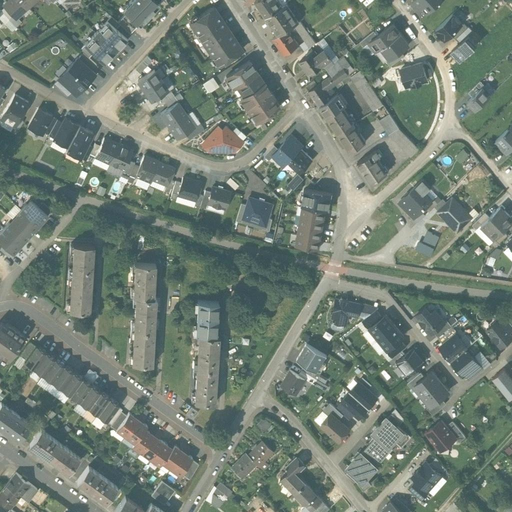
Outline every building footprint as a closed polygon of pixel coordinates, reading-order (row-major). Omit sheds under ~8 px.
[(21,14),(28,8),(20,0),(7,0),(2,5),(15,18),(20,13),(21,14)] [(132,0),(123,10),(126,13),(138,25),(140,26),(147,18),(146,18),(149,15),(133,0),(132,0)] [(133,0),(149,15),(152,12),(152,13),(160,5),(158,4),(154,0),(133,0)] [(258,0),(256,2),(266,17),(283,5),(278,0),(258,0)] [(414,0),(413,1),(418,6),(427,15),(443,0),(414,0)] [(283,5),(266,17),(279,35),(287,29),(295,24),(298,22),(285,3),(283,5)] [(213,7),(190,23),(218,66),(242,50),(213,7)] [(138,25),(126,13),(117,22),(131,34),(130,33),(138,25)] [(450,35),(462,24),(452,14),(435,30),(444,40),(450,35)] [(111,16),(107,21),(116,29),(119,24),(111,16)] [(301,20),(298,22),(295,24),(310,47),(316,43),(301,20)] [(107,21),(95,33),(116,52),(127,39),(116,29),(107,21)] [(381,48),(400,33),(393,24),(377,36),(369,42),(370,43),(376,52),(381,48)] [(464,24),(462,24),(450,35),(454,39),(455,39),(468,27),(464,24)] [(468,27),(455,39),(460,43),(468,35),(469,35),(473,31),(468,26),(468,27)] [(299,46),(287,29),(279,35),(273,39),(285,56),(299,46)] [(369,42),(377,36),(373,31),(359,43),(363,48),(370,43),(369,42)] [(95,33),(84,45),(93,53),(105,64),(116,52),(95,33)] [(389,59),(400,51),(408,45),(400,33),(381,48),(389,59)] [(468,35),(460,43),(451,52),(460,61),(477,45),(469,35),(468,35)] [(89,57),(93,53),(84,45),(80,49),(89,57)] [(304,52),(299,46),(285,56),(290,62),(304,52)] [(390,66),(404,56),(400,51),(389,59),(386,61),(390,66)] [(309,75),(323,65),(324,65),(318,58),(315,52),(300,62),(309,75)] [(83,53),(78,58),(91,70),(96,65),(83,53)] [(318,58),(324,65),(323,65),(326,70),(333,64),(326,53),(318,58)] [(152,60),(148,56),(135,70),(140,74),(152,60)] [(77,57),(67,68),(85,84),(95,74),(91,70),(78,58),(77,57)] [(257,73),(249,61),(226,77),(234,89),(237,87),(257,73)] [(421,63),(401,69),(406,86),(413,84),(413,86),(422,83),(421,82),(426,80),(421,63)] [(67,68),(58,78),(58,79),(72,91),(76,95),(85,84),(67,68)] [(161,80),(154,70),(137,81),(144,91),(161,80)] [(263,83),(257,73),(237,87),(243,96),(263,83)] [(322,83),(326,88),(334,82),(332,79),(335,78),(333,76),(322,83)] [(355,82),(374,111),(383,104),(365,76),(355,82)] [(212,78),(203,85),(209,94),(218,87),(212,78)] [(72,91),(58,79),(53,84),(67,97),(72,91)] [(161,80),(144,91),(151,102),(168,90),(161,80)] [(305,87),(309,92),(318,86),(314,80),(305,87)] [(480,81),(464,97),(476,108),(492,93),(480,81)] [(271,95),(263,83),(243,96),(240,98),(248,111),(271,95)] [(318,86),(309,92),(319,107),(320,106),(333,98),(326,88),(322,83),(318,86)] [(18,119),(28,102),(14,94),(0,118),(14,126),(18,119)] [(168,108),(177,102),(183,98),(179,94),(165,104),(168,108)] [(339,94),(333,98),(320,106),(338,134),(354,124),(343,107),(347,105),(339,94)] [(280,107),(271,95),(248,111),(256,123),(280,107)] [(169,127),(186,116),(177,102),(168,108),(160,114),(169,127)] [(38,109),(28,127),(29,128),(30,131),(33,133),(37,132),(42,135),(44,131),(51,117),(52,116),(38,109)] [(389,134),(399,128),(390,114),(380,121),(389,134)] [(194,128),(186,116),(169,127),(177,139),(185,134),(194,128)] [(57,120),(51,117),(44,131),(49,134),(57,120)] [(23,122),(18,119),(14,126),(10,132),(16,135),(23,122)] [(62,123),(54,139),(54,140),(68,147),(79,126),(65,119),(62,123)] [(57,120),(49,134),(48,136),(54,139),(62,123),(57,120)] [(200,124),(194,128),(185,134),(189,140),(204,130),(200,124)] [(366,141),(354,124),(338,134),(350,152),(366,141)] [(93,133),(79,126),(68,147),(66,151),(80,158),(87,145),(93,133)] [(511,126),(495,142),(506,154),(511,148),(511,126)] [(235,147),(238,147),(242,142),(241,142),(236,136),(225,127),(222,130),(218,127),(204,142),(211,149),(214,146),(219,152),(234,152),(234,149),(235,147)] [(389,135),(411,157),(419,149),(399,128),(389,134),(389,135)] [(236,136),(241,142),(246,137),(240,132),(236,136)] [(284,168),(288,163),(300,150),(303,147),(291,136),(278,150),(272,157),(284,168)] [(118,145),(104,138),(95,157),(110,164),(118,145)] [(92,163),(100,146),(95,144),(87,160),(92,163)] [(93,148),(87,145),(80,158),(86,161),(93,148)] [(118,145),(110,164),(123,170),(128,160),(132,152),(118,145)] [(272,157),(278,150),(274,146),(263,157),(268,162),(272,157)] [(455,157),(460,162),(468,154),(463,149),(455,157)] [(288,163),(300,174),(312,161),(300,150),(288,163)] [(387,173),(378,159),(380,157),(376,151),(357,164),(371,184),(387,173)] [(152,180),(159,163),(144,157),(139,168),(136,176),(151,182),(152,180)] [(135,163),(128,160),(123,170),(121,177),(127,180),(135,163)] [(173,169),(159,163),(152,180),(167,186),(169,180),(173,169)] [(139,168),(134,166),(127,182),(132,184),(136,176),(139,168)] [(285,191),(289,195),(303,180),(297,175),(288,185),(289,187),(285,191)] [(201,184),(183,178),(181,184),(178,195),(196,201),(198,195),(201,184)] [(167,186),(164,193),(169,195),(175,182),(169,180),(167,186)] [(401,203),(399,204),(415,219),(425,209),(431,203),(430,202),(424,195),(430,189),(422,181),(400,202),(401,203)] [(181,184),(175,182),(170,199),(176,201),(178,195),(181,184)] [(230,193),(212,187),(211,193),(207,204),(225,210),(230,193)] [(302,207),(325,210),(325,211),(328,211),(330,194),(305,190),(302,207)] [(207,204),(211,193),(205,191),(200,209),(205,210),(207,204)] [(203,197),(198,195),(196,201),(194,207),(200,208),(203,197)] [(246,206),(242,219),(263,225),(261,229),(269,232),(272,220),(268,219),(272,205),(249,198),(246,206)] [(434,199),(430,202),(431,203),(425,209),(429,212),(438,203),(434,199)] [(447,204),(439,211),(438,213),(456,232),(469,220),(465,216),(467,214),(452,199),(447,204)] [(443,200),(435,207),(439,211),(447,204),(443,200)] [(21,209),(36,223),(41,219),(43,221),(47,216),(47,215),(38,207),(32,202),(28,206),(26,204),(21,209)] [(38,207),(47,215),(51,211),(42,203),(38,207)] [(241,223),(242,219),(246,206),(241,204),(236,221),(241,223)] [(489,217),(481,226),(488,233),(507,214),(503,210),(505,209),(501,205),(489,217)] [(318,250),(325,211),(325,210),(302,207),(295,246),(318,250)] [(14,221),(30,235),(34,230),(32,228),(36,223),(21,209),(16,215),(18,217),(14,221)] [(472,226),(476,230),(481,226),(489,217),(485,213),(472,226)] [(507,214),(488,233),(495,240),(503,231),(511,222),(511,215),(511,216),(510,217),(507,214)] [(4,228),(19,243),(24,238),(26,240),(30,235),(14,221),(11,225),(9,223),(4,228)] [(0,242),(4,246),(13,254),(17,249),(15,247),(19,243),(4,228),(0,232),(0,235),(1,236),(0,237),(0,242)] [(503,231),(495,240),(491,244),(495,248),(508,236),(503,231)] [(72,269),(71,278),(91,279),(93,246),(94,246),(94,245),(73,244),(73,245),(73,253),(74,253),(73,269),(72,269)] [(4,246),(0,250),(9,259),(13,254),(4,246)] [(135,297),(153,298),(155,265),(135,264),(134,272),(135,272),(134,288),(133,288),(133,296),(133,297),(135,297)] [(91,279),(71,278),(70,286),(71,286),(70,302),(69,302),(69,310),(69,311),(89,312),(90,312),(89,312),(91,279)] [(133,330),(154,332),(156,299),(156,298),(153,298),(135,297),(135,306),(136,306),(135,322),(134,322),(133,330)] [(360,304),(336,300),(332,321),(345,324),(348,314),(357,316),(360,304)] [(198,335),(216,336),(218,304),(218,303),(197,302),(198,302),(197,310),(198,311),(197,326),(196,326),(196,334),(195,334),(195,335),(198,335)] [(377,308),(360,304),(357,316),(365,318),(376,309),(377,308)] [(426,307),(415,316),(430,334),(433,331),(444,322),(435,310),(431,313),(426,307)] [(382,317),(376,309),(365,318),(362,321),(369,329),(370,328),(369,328),(382,317)] [(386,314),(382,317),(369,328),(370,328),(378,339),(395,325),(386,314)] [(511,325),(504,316),(499,321),(509,333),(511,330),(511,325)] [(444,322),(433,331),(437,337),(451,325),(447,320),(444,322)] [(493,325),(487,330),(501,347),(511,337),(511,336),(509,333),(499,321),(497,322),(496,321),(492,324),(493,325)] [(0,353),(7,359),(23,337),(7,325),(5,327),(1,324),(0,325),(0,353)] [(404,336),(395,325),(378,339),(387,349),(400,339),(404,336)] [(451,325),(437,337),(443,344),(455,333),(456,334),(457,332),(451,325)] [(152,364),(154,332),(133,330),(133,339),(134,339),(133,355),(132,355),(132,363),(131,363),(131,364),(152,365),(152,364)] [(455,333),(443,344),(440,346),(451,360),(466,348),(467,347),(456,334),(455,333)] [(219,337),(219,336),(216,336),(198,335),(198,344),(199,344),(198,360),(197,360),(196,369),(216,370),(218,337),(219,337)] [(406,347),(400,339),(387,349),(386,350),(392,358),(402,350),(406,347)] [(296,360),(305,365),(316,372),(326,355),(307,343),(296,360)] [(36,346),(23,364),(32,370),(45,352),(36,346)] [(466,348),(451,360),(464,375),(466,373),(479,363),(475,358),(474,356),(473,354),(472,352),(470,350),(468,350),(466,348)] [(413,349),(405,355),(397,361),(398,362),(408,375),(425,361),(420,356),(418,356),(413,349)] [(402,350),(392,358),(388,361),(393,366),(398,362),(397,361),(405,355),(402,350)] [(45,352),(32,370),(41,377),(55,359),(45,352)] [(55,359),(41,377),(50,384),(64,365),(55,359)] [(479,363),(466,373),(470,378),(483,368),(479,363)] [(64,365),(50,384),(59,390),(72,372),(64,365)] [(305,365),(301,370),(317,380),(320,375),(316,372),(305,365)] [(511,378),(504,368),(492,378),(509,399),(511,396),(511,378)] [(214,403),(216,370),(196,369),(195,377),(196,377),(196,393),(195,393),(194,401),(194,402),(215,403),(214,403)] [(290,370),(281,386),(296,395),(305,379),(298,375),(290,370)] [(301,370),(298,375),(305,379),(314,385),(317,380),(301,370)] [(424,377),(414,386),(422,396),(440,381),(432,371),(424,377)] [(72,372),(59,390),(68,397),(82,378),(72,372)] [(420,372),(407,384),(411,389),(414,386),(424,377),(420,372)] [(82,378),(68,397),(77,403),(91,385),(82,378)] [(350,392),(368,408),(377,397),(359,381),(350,392)] [(440,381),(422,396),(430,406),(441,397),(449,391),(440,381)] [(91,385),(77,403),(87,410),(100,392),(91,385)] [(100,392),(87,410),(96,416),(109,398),(100,392)] [(350,392),(341,402),(354,414),(359,418),(368,408),(350,392)] [(441,397),(430,406),(427,408),(433,415),(441,408),(446,404),(441,397)] [(109,398),(96,416),(105,423),(106,421),(117,406),(118,405),(109,398)] [(335,408),(343,415),(349,420),(354,414),(341,402),(335,408)] [(29,424),(0,403),(0,426),(18,439),(29,424)] [(323,411),(328,416),(331,413),(339,420),(343,415),(335,408),(330,403),(323,411)] [(117,406),(106,421),(111,425),(121,412),(122,410),(117,406)] [(191,407),(185,414),(193,419),(198,412),(191,407)] [(395,408),(387,418),(396,426),(398,424),(399,425),(404,419),(395,408)] [(126,416),(116,430),(125,437),(141,414),(137,411),(135,414),(137,416),(135,417),(129,412),(126,416)] [(121,412),(111,425),(110,426),(116,430),(126,416),(121,412)] [(328,416),(321,425),(330,433),(329,433),(330,434),(331,434),(339,441),(349,429),(339,420),(331,413),(328,416)] [(146,417),(141,414),(125,437),(134,444),(144,429),(147,426),(140,421),(141,419),(143,420),(146,417)] [(388,446),(389,446),(394,440),(401,447),(411,436),(399,425),(398,424),(396,426),(387,418),(378,428),(373,433),(376,436),(388,446)] [(441,420),(426,432),(437,447),(444,447),(455,438),(456,438),(446,426),(441,420)] [(446,426),(456,438),(455,438),(459,442),(465,436),(453,421),(446,426)] [(151,434),(144,429),(134,444),(132,447),(141,453),(157,431),(153,427),(151,431),(152,432),(151,434)] [(49,459),(60,443),(40,429),(29,445),(49,459)] [(161,434),(157,431),(141,453),(150,460),(163,442),(156,437),(157,435),(159,437),(161,434)] [(389,446),(388,446),(376,436),(361,453),(376,467),(385,456),(388,452),(392,448),(389,446)] [(263,440),(248,455),(256,463),(258,465),(273,450),(263,440)] [(169,447),(163,442),(150,460),(159,466),(161,463),(174,445),(175,444),(171,441),(169,444),(171,445),(169,447)] [(79,458),(60,443),(49,459),(68,473),(79,458)] [(174,445),(161,463),(170,470),(187,447),(182,444),(180,447),(182,448),(181,450),(174,445)] [(191,450),(187,447),(170,470),(179,476),(192,458),(185,454),(187,452),(189,453),(191,450)] [(245,453),(231,468),(242,478),(256,463),(248,455),(245,453)] [(358,478),(357,480),(363,489),(372,483),(367,477),(376,467),(361,453),(360,454),(356,459),(347,468),(349,470),(358,478)] [(281,478),(295,493),(306,482),(298,473),(305,466),(296,457),(286,467),(289,470),(281,478)] [(425,462),(411,477),(415,481),(426,491),(440,475),(425,462)] [(88,466),(77,482),(106,503),(110,497),(117,487),(88,466)] [(349,470),(346,475),(355,483),(357,480),(358,478),(349,470)] [(37,490),(16,473),(6,486),(20,497),(20,496),(27,502),(37,490)] [(217,508),(232,491),(219,480),(204,497),(217,508)] [(428,492),(426,491),(415,481),(407,490),(420,501),(428,492)] [(162,482),(158,486),(171,496),(175,491),(162,482)] [(306,482),(295,493),(311,510),(313,508),(321,500),(322,499),(306,482)] [(13,506),(20,497),(6,486),(0,493),(0,501),(13,511),(15,511),(18,509),(13,506)] [(158,486),(155,491),(168,501),(171,496),(158,486)] [(117,487),(110,497),(115,501),(122,491),(117,487)] [(155,491),(151,496),(164,506),(168,501),(155,491)] [(143,511),(144,511),(125,497),(113,511),(143,511)] [(321,500),(313,508),(317,511),(319,511),(326,505),(321,500)] [(382,511),(383,511),(403,511),(391,501),(382,511)] [(162,511),(150,503),(144,511),(143,511),(162,511)]
